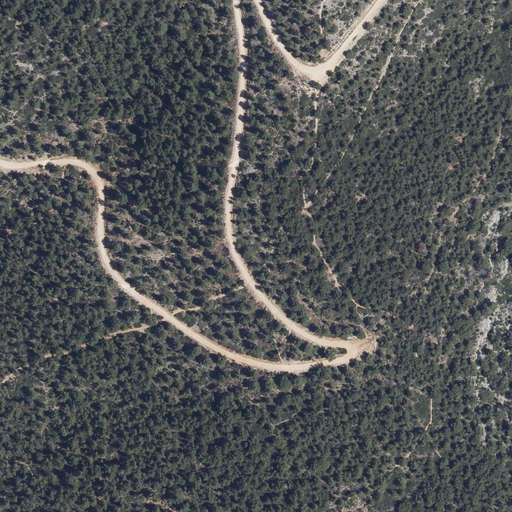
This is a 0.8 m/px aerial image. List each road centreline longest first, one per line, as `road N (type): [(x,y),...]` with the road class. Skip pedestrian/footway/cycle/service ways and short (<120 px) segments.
road 1 (track): [(234,0),(240,98),(226,227),(249,281),(312,335),(343,343),(352,351),(345,360),(305,366),(229,356),(120,280),(105,256),(99,182),(86,163),(71,156),(25,166),(0,160)]
road 2 (track): [(380,0),(314,72),(286,54),(261,0)]
